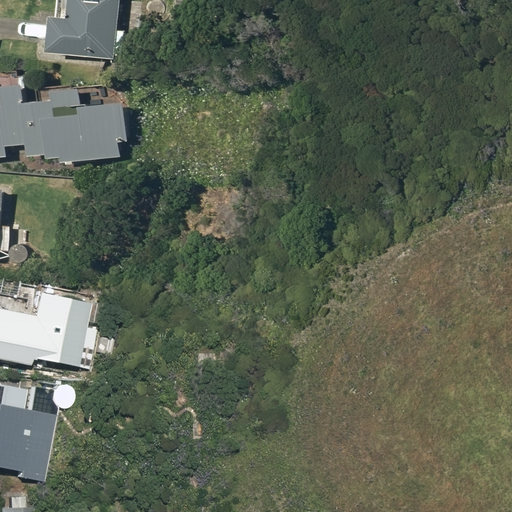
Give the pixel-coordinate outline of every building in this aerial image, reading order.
[(44,21),(42,56),(111,60),(112,56),(120,57),(121,35),(113,34),(115,0),(57,0),(56,22),(44,21)] [(0,158),(18,157),(18,147),(41,146),(42,157),(65,156),(65,161),(79,160),(79,162),(136,159),(135,142),(143,142),(141,106),(93,109),(92,92),(67,93),(67,102),(39,104),(38,86),(15,88),(16,107),(0,108),(0,158)] [(0,261),(8,262),(13,211),(14,194),(0,192),(0,261)] [(0,302),(0,355),(26,361),(27,353),(76,362),(88,300),(30,289),(26,308),(0,302)] [(0,470),(19,474),(18,478),(45,483),(58,417),(54,416),(55,411),(45,409),(44,414),(25,411),(28,392),(0,387),(0,470)] [(33,511),(34,509),(27,509),(27,498),(12,498),(12,509),(4,508),(3,511),(33,511)]
